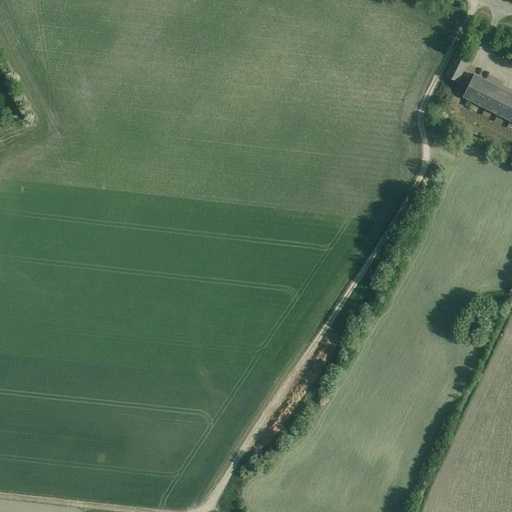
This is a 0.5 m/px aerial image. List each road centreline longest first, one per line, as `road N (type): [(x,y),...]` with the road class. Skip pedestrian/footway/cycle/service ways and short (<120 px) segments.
road 1 (track): [(479,0),(424,107),(427,163),(200,511)]
road 2 (track): [(143,511),(0,495)]
